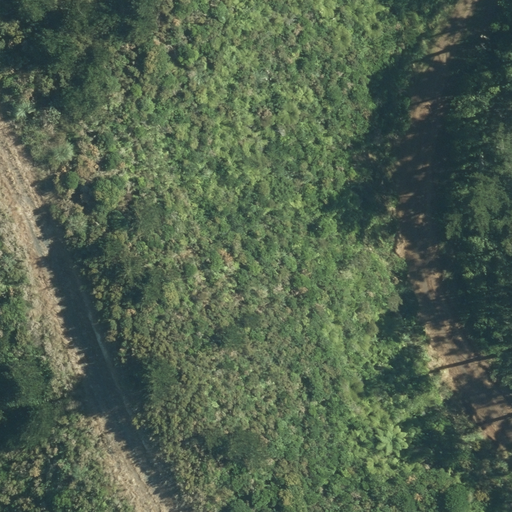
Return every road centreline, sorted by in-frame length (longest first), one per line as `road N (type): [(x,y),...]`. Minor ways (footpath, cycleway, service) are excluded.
road 1 (track): [(511,411),(451,326),(422,238),(421,166),(444,63),(492,0)]
road 2 (track): [(164,511),(116,437),(0,202)]
